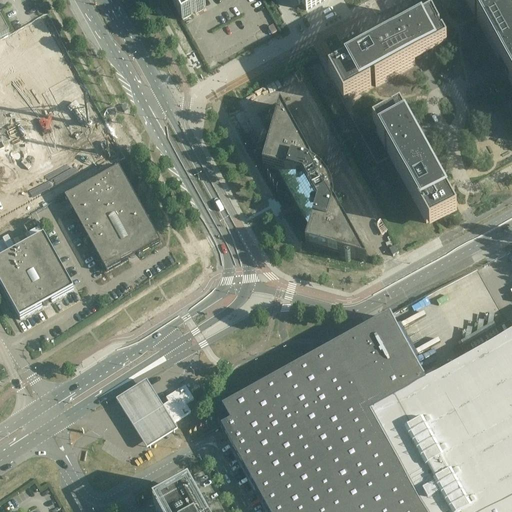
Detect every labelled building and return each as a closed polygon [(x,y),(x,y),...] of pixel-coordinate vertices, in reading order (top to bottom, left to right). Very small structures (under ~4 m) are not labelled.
[(170,0),(182,21),(193,16),(195,14),(205,9),(200,0),(170,0)] [(289,0),(290,1),(292,0),(296,0),(299,5),(302,4),(306,11),(326,0),(289,0)] [(511,20),(500,0),(465,0),(474,16),(475,17),(477,21),(499,60),(503,58),(503,59),(504,60),(504,61),(504,62),(503,62),(503,63),(503,64),(503,65),(504,66),(505,66),(505,67),(506,67),(507,66),(508,67),(508,69),(511,75),(509,78),(511,84),(511,20)] [(9,34),(0,16),(0,39),(9,35),(9,34)] [(387,20),(366,31),(368,36),(390,25),(387,20)] [(433,20),(425,24),(437,45),(430,49),(431,52),(446,44),(433,20)] [(0,216),(115,152),(112,147),(117,144),(93,100),(87,103),(42,21),(0,44),(0,216)] [(421,58),(421,57),(422,57),(431,52),(430,49),(437,45),(425,24),(402,37),(335,74),(350,101),(364,94),(371,90),(370,87),(372,86),(374,85),(375,87),(415,65),(413,62),(415,60),(416,60),(416,61),(417,61),(418,61),(419,61),(420,61),(421,60),(421,59),(421,58)] [(273,26),(268,29),(271,35),(272,35),(277,32),(273,26)] [(504,60),(503,59),(490,66),(495,76),(508,69),(507,66),(506,67),(505,67),(505,66),(504,66),(503,65),(503,64),(503,63),(503,62),(504,62),(504,61),(504,60)] [(344,105),(350,101),(335,74),(329,78),(344,105)] [(322,197),(326,183),(313,179),(315,170),(280,106),(276,122),(275,122),(274,122),(274,121),(273,121),(272,121),(271,122),(270,123),(270,124),(270,125),(270,126),(271,126),(271,127),(272,127),(273,127),(274,127),(274,128),(263,168),(278,172),(310,230),(306,245),(345,257),(345,258),(345,259),(345,260),(345,261),(346,262),(347,263),(348,263),(349,262),(350,262),(350,261),(351,260),(351,259),(351,258),(367,263),(332,199),(322,197)] [(373,127),(376,133),(397,122),(401,129),(404,128),(408,135),(409,138),(410,138),(411,138),(412,138),(413,139),(413,140),(414,140),(414,141),(413,142),(413,143),(412,143),(413,144),(414,146),(418,144),(400,112),(388,119),(373,127)] [(439,184),(418,144),(414,146),(413,144),(412,143),(413,143),(413,142),(414,141),(414,140),(413,140),(413,139),(412,138),(411,138),(410,138),(409,138),(408,135),(404,128),(401,129),(397,122),(376,133),(389,156),(389,157),(426,224),(434,219),(435,219),(436,218),(437,218),(453,209),(442,188),(438,190),(437,188),(436,186),(439,184)] [(421,128),(408,135),(409,138),(410,138),(411,138),(412,138),(413,139),(413,140),(414,140),(414,141),(413,142),(413,143),(412,143),(413,144),(414,146),(427,138),(421,128)] [(125,167),(52,209),(101,296),(168,259),(171,250),(125,167)] [(457,215),(453,209),(437,218),(436,218),(435,219),(434,219),(426,224),(430,230),(450,219),(457,215)] [(0,226),(9,223),(6,216),(0,218),(0,226)] [(74,290),(56,259),(45,238),(44,238),(44,237),(44,238),(0,261),(0,284),(20,320),(20,321),(21,321),(42,309),(41,306),(43,305),(44,306),(45,306),(46,306),(47,306),(48,305),(48,304),(49,304),(49,303),(49,302),(48,302),(50,301),(52,303),(73,291),(74,291),(74,290)] [(399,254),(395,247),(389,250),(393,257),(399,254)] [(390,320),(392,324),(421,376),(426,385),(434,381),(441,377),(466,363),(462,356),(429,297),(401,312),(389,319),(390,320)] [(479,321),(477,334),(471,337),(472,329),(467,328),(465,340),(458,344),(464,355),(462,356),(466,363),(472,360),(471,358),(465,347),(497,329),(494,324),(493,325),(495,316),(489,315),(487,328),(483,330),(484,322),(479,321)] [(511,511),(511,336),(425,384),(421,376),(392,324),(390,320),(389,319),(377,325),(297,370),(223,411),(231,426),(221,431),(224,435),(227,440),(266,511),(511,511)] [(471,358),(511,335),(511,325),(510,322),(497,329),(465,347),(471,358)] [(178,431),(156,395),(150,386),(147,381),(116,402),(118,406),(124,415),(131,426),(139,438),(147,451),(178,431)] [(186,406),(186,405),(194,400),(189,392),(185,387),(169,398),(166,399),(169,403),(161,408),(172,425),(191,413),(190,412),(186,406)] [(202,511),(189,489),(154,509),(155,511),(202,511)]
